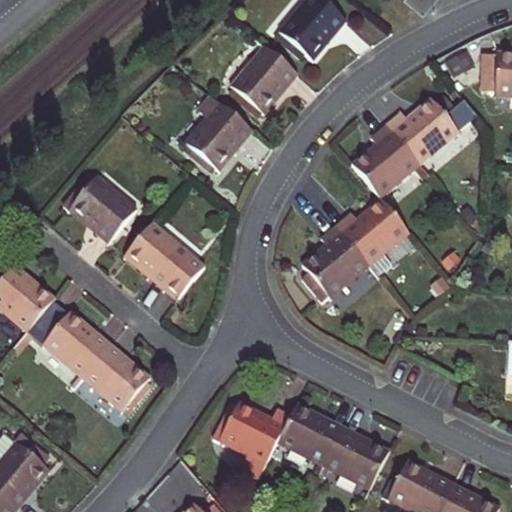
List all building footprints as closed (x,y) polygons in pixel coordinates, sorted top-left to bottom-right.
[(345,22),(317,0),(311,0),(281,37),(304,56),(311,62),(345,22)] [(275,40),(300,61),(304,56),(281,37),(279,35),(275,40)] [(296,76),(266,51),(232,91),(262,116),(296,76)] [(511,58),(496,58),(496,60),(494,95),(494,97),(511,98),(511,58)] [(494,95),(496,60),(484,60),(482,95),(494,95)] [(232,91),(228,96),(258,121),(262,116),(232,91)] [(251,133),(210,99),(198,114),(208,122),(187,147),(216,171),(217,173),(251,133)] [(432,103),(408,124),(400,115),(385,128),(418,167),(476,118),(464,104),(445,120),(432,103)] [(370,141),(377,149),(353,169),(378,200),(414,170),(418,167),(385,128),(370,141)] [(183,152),(212,176),(216,171),(187,147),(183,152)] [(427,179),(418,167),(414,170),(423,181),(427,179)] [(135,214),(97,181),(71,211),(109,244),(135,214)] [(382,204),(358,224),(351,216),(335,228),(368,267),(407,234),(382,204)] [(164,291),(190,260),(151,228),(125,258),(164,291)] [(320,241),(327,249),(303,270),(328,300),(368,267),(335,228),(320,241)] [(187,282),(182,277),(195,261),(191,258),(190,260),(164,291),(162,293),(171,301),(187,282)] [(0,285),(0,310),(28,334),(54,303),(14,269),(0,285)] [(110,348),(70,316),(44,347),(83,380),(110,348)] [(123,414),(149,382),(110,348),(83,380),(123,414)] [(291,419),(276,411),(270,424),(239,408),(238,410),(232,406),(218,433),(224,437),(221,443),(249,458),(242,472),(259,481),(278,444),(291,419)] [(278,444),(319,465),(324,468),(342,433),(296,409),(291,419),(278,444)] [(18,440),(10,433),(6,438),(14,445),(18,440)] [(214,442),(219,445),(221,443),(224,437),(218,433),(214,442)] [(324,468),(329,471),(370,492),(388,456),(342,433),(324,468)] [(0,500),(14,511),(48,473),(43,469),(50,461),(21,436),(18,440),(14,445),(6,438),(4,437),(0,442),(0,500)] [(324,468),(319,465),(314,474),(319,477),(324,468)] [(440,511),(452,489),(406,466),(397,485),(391,482),(386,492),(391,495),(388,501),(410,511),(440,511)] [(329,471),(324,468),(319,477),(325,479),(329,471)] [(496,511),(452,489),(440,511),(496,511)] [(388,501),(391,495),(386,492),(382,501),(387,503),(388,501)] [(14,511),(0,500),(0,511),(14,511)]
